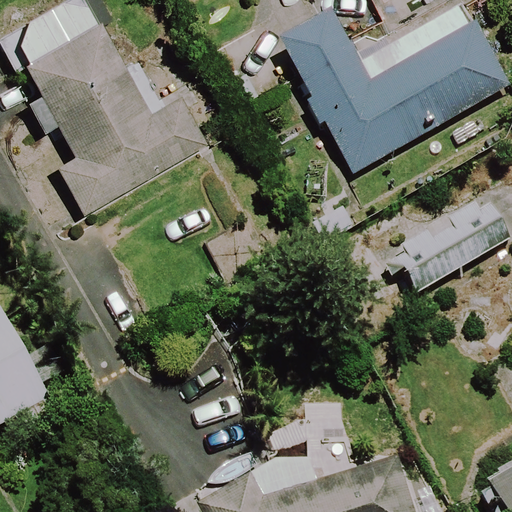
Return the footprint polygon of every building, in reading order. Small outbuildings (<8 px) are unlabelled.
[(99,22),(89,5),(66,0),(63,0),(29,19),(21,43),(32,62),(26,65),(42,94),(29,101),(46,132),(58,126),(76,157),(59,166),(85,214),(209,144),(181,96),(153,111),(102,21),(99,22)] [(475,30),(465,12),(394,51),(388,41),(363,55),(341,14),(287,44),(319,101),(312,105),(326,129),(331,126),(360,178),(511,92),(511,77),(483,25),(475,30)] [(511,236),(491,201),(480,207),(476,200),(402,244),(406,251),(386,263),(407,298),(511,236)] [(0,424),(5,422),(16,442),(64,415),(5,311),(0,313),(0,424)] [(252,469),(194,501),(200,511),(417,511),(399,454),(266,492),(252,469)] [(511,511),(511,463),(488,477),(507,511),(511,511)]
